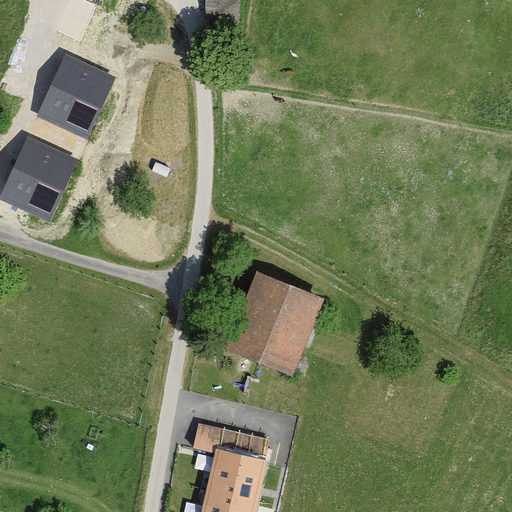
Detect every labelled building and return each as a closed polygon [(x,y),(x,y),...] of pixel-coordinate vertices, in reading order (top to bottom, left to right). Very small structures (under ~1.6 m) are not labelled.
[(208,0),(208,19),(245,20),(245,0),(208,0)] [(115,78),(64,55),(38,113),(89,136),(115,78)] [(79,160),(28,137),(1,195),(52,218),(79,160)] [(332,298),(265,268),(230,345),(297,375),(332,298)] [(225,447),(266,457),(271,438),(203,422),(199,441),(225,447)] [(266,457),(225,447),(208,511),(261,511),(274,459),(266,457)]
